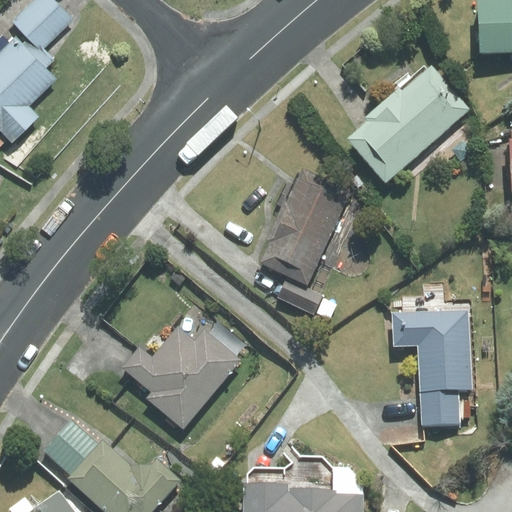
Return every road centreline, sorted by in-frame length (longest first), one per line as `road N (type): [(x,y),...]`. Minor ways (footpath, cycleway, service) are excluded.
road 1 (tertiary): [(223,84),(102,212),(0,343)]
road 2 (tertiary): [(320,0),(223,84)]
road 3 (residential): [(137,0),(223,84)]
